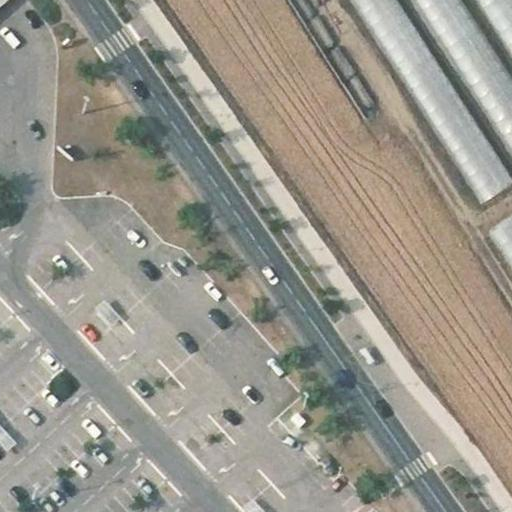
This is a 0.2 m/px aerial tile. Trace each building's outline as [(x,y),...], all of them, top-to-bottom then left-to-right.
[(0,0),(0,9),(10,0),(0,0)] [(511,175),(396,0),(348,0),(480,204),(511,182),(511,175)] [(511,79),(460,0),(410,0),(511,157),(511,79)] [(511,0),(474,0),(511,58),(511,0)] [(511,218),(486,237),(511,276),(511,218)]
